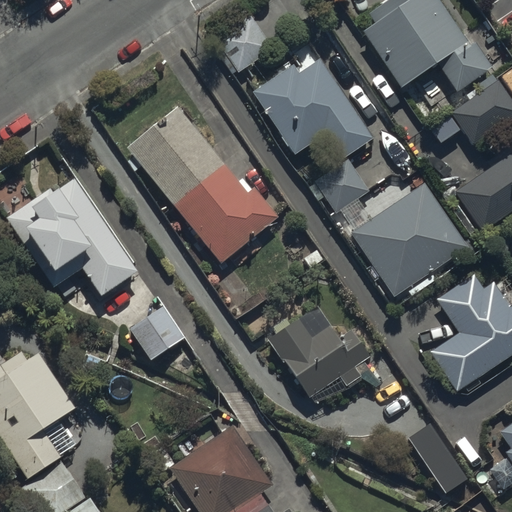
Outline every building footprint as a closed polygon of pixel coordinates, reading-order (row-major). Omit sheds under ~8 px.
[(466,43),(437,0),(375,0),(364,8),(370,17),(360,24),(401,86),(436,63),(452,88),(489,63),(473,39),(466,43)] [(212,31),(236,67),(271,44),(247,8),(212,31)] [(317,54),(294,69),(287,58),(247,84),(291,151),(320,131),(337,156),(370,134),(317,54)] [(449,107),(473,143),(511,117),(511,99),(497,76),(449,107)] [(123,144),(217,256),(269,213),(174,101),(123,144)] [(511,147),(452,186),(479,227),(511,205),(511,147)] [(312,178),(333,209),(366,187),(346,156),(312,178)] [(50,284),(81,263),(100,292),(134,269),(72,174),(55,184),(52,179),(2,212),(50,284)] [(348,230),(390,293),(464,244),(422,181),(348,230)] [(443,309),(460,334),(431,354),(454,389),(511,350),(511,300),(507,304),(490,278),(481,284),(472,270),(434,295),(443,309)] [(128,323),(150,357),(183,336),(160,302),(128,323)] [(279,353),(288,366),(306,394),(368,354),(349,326),(335,335),(326,322),(309,333),(297,314),(266,334),(279,353)] [(0,442),(22,476),(59,452),(40,423),(72,402),(34,344),(2,365),(0,362),(0,442)] [(424,419),(403,433),(443,494),(464,480),(424,419)] [(511,419),(497,429),(508,445),(502,449),(511,464),(511,419)] [(200,511),(290,511),(286,504),(273,511),(272,511),(258,489),(268,482),(228,421),(167,461),(200,511)] [(39,511),(55,511),(84,493),(59,456),(19,482),(39,511)] [(63,511),(99,511),(88,496),(63,511)]
